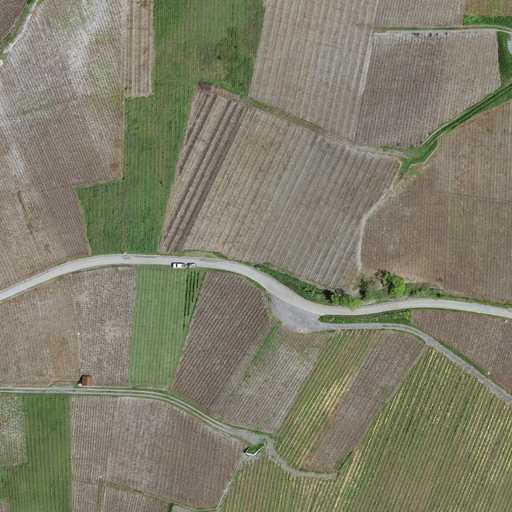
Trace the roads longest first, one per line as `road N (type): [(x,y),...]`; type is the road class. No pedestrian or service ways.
road 1 (unclassified): [(0,299),(87,266),(200,264),(246,269),(324,311),(407,304),(511,314)]
road 2 (track): [(0,392),(161,397),(224,431),(267,441)]
road 3 (track): [(287,294),(285,305),(302,322),(417,332),(511,397)]
